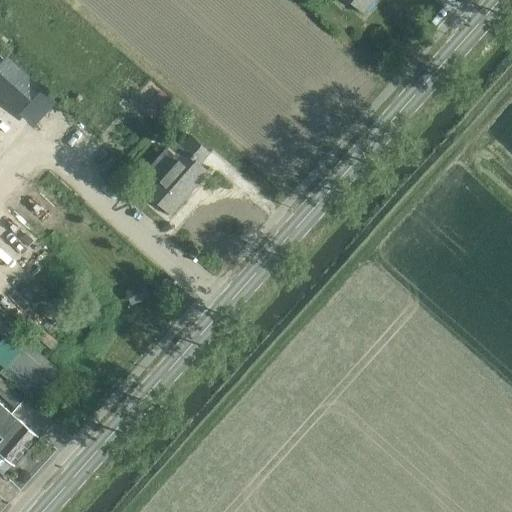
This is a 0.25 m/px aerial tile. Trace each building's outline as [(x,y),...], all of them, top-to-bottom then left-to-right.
[(350,0),(365,12),(375,0),(350,0)] [(14,102),(32,118),(49,100),(31,84),(27,88),(3,66),(0,69),(0,81),(18,98),(14,102)] [(202,164),(212,154),(192,136),(182,148),(186,152),(149,192),(171,213),(209,171),(202,164)] [(45,246),(0,293),(59,350),(104,303),(45,246)] [(8,360),(0,369),(16,383),(24,375),(8,360)] [(26,399),(0,376),(0,393),(18,409),(26,399)] [(0,451),(15,465),(39,438),(20,421),(18,424),(10,416),(12,414),(0,403),(0,451)]
